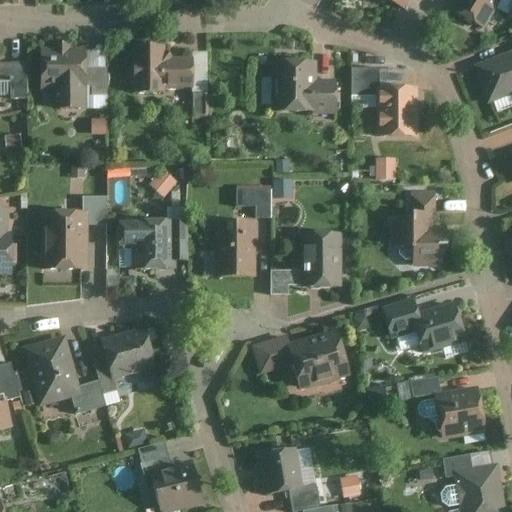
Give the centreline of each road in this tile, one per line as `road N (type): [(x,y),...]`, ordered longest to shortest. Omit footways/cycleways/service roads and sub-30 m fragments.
road 1 (residential): [(0,17),(304,19),(434,69),(469,141),(511,412)]
road 2 (residential): [(0,315),(160,305),(200,404)]
